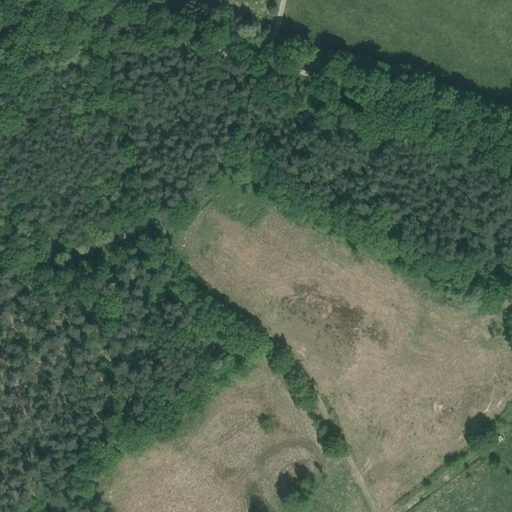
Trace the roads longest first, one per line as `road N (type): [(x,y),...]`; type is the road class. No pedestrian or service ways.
road 1 (track): [(98,13),(169,276),(282,347),(335,425),(379,511)]
road 2 (track): [(51,0),(511,127)]
road 3 (track): [(0,294),(148,218),(221,155),(259,59)]
